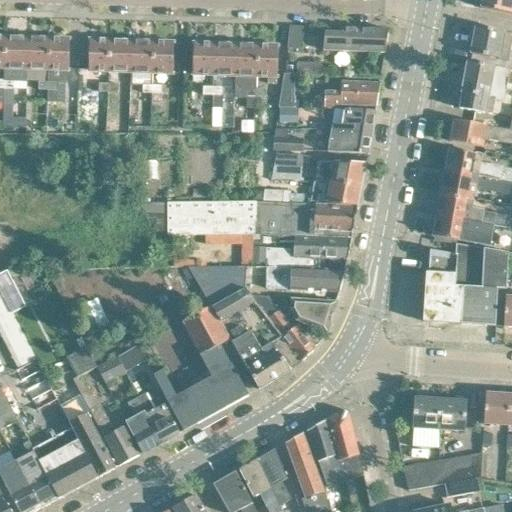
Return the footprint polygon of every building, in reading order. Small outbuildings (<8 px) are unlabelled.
[(511,0),(480,0),(479,3),(482,4),(481,9),(511,15),(511,9),(511,0)] [(301,49),(304,27),(290,27),(287,49),(301,49)] [(499,48),(502,32),(476,27),(471,55),(509,62),(511,50),(499,48)] [(388,30),(342,28),(342,33),(325,32),(323,51),(385,54),(388,30)] [(27,70),(28,39),(5,38),(4,69),(27,70)] [(48,70),(49,39),(28,39),(27,70),(48,70)] [(69,40),(49,39),(48,70),(48,83),(48,91),(47,103),(66,104),(67,71),(68,71),(69,40)] [(108,72),(110,41),(90,40),(88,71),(108,72)] [(130,73),(131,42),(110,41),(108,72),(130,73)] [(152,74),(153,43),(131,42),(130,73),(152,74)] [(173,43),(153,43),(152,74),(172,74),(173,43)] [(212,76),(214,44),(193,44),(192,82),(202,82),(202,75),(212,76)] [(235,76),(235,45),(214,44),(212,76),(235,76)] [(256,77),(258,46),(235,45),(235,76),(234,98),(256,99),(256,90),(256,77)] [(278,47),(258,46),(256,77),(267,77),(267,85),(276,85),(278,47)] [(508,70),(494,67),(468,62),(462,93),(463,94),(460,110),(492,116),(495,99),(502,100),(508,70)] [(322,64),(298,63),(298,75),(322,76),(322,64)] [(294,108),(296,75),(285,75),(280,108),(294,108)] [(13,82),(3,82),(3,105),(12,105),(13,82)] [(48,91),(48,83),(39,82),(38,91),(48,91)] [(325,93),(324,109),(340,109),(341,105),(376,106),(379,85),(341,84),(341,94),(325,93)] [(107,93),(108,85),(98,85),(98,93),(107,93)] [(118,85),(108,85),(107,93),(117,94),(118,85)] [(142,105),(151,104),(152,86),(142,86),(142,105)] [(161,86),(152,86),(151,104),(160,104),(161,86)] [(202,96),(212,96),(212,88),(202,88),(202,96)] [(222,88),(212,88),(212,96),(222,97),(222,88)] [(256,90),(256,99),(256,106),(264,106),(265,90),(256,90)] [(199,97),(199,105),(218,106),(218,97),(199,97)] [(333,124),(331,131),(371,134),(375,111),(345,110),(342,125),(333,124)] [(511,131),(510,131),(454,121),(450,142),(483,148),(484,141),(511,145),(511,131)] [(288,129),(276,129),(274,152),(306,153),(307,141),(288,140),(288,129)] [(368,154),(371,134),(331,131),(328,153),(368,154)] [(445,172),(510,183),(511,183),(511,171),(479,165),(481,157),(449,151),(448,153),(446,154),(445,161),(446,163),(445,172)] [(277,155),(274,167),(302,169),(303,156),(277,155)] [(265,162),(251,163),(252,191),(266,191),(265,162)] [(366,164),(318,162),(314,183),(362,186),(366,164)] [(146,170),(148,197),(171,196),(170,182),(152,183),(151,170),(146,170)] [(508,196),(510,183),(445,172),(443,179),(441,181),(440,186),(442,188),(441,192),(474,198),(475,190),(508,196)] [(358,207),(362,186),(314,183),(310,205),(358,207)] [(291,192),(264,191),(264,204),(283,204),(303,205),(304,195),(291,195),(291,192)] [(473,203),(440,197),(440,199),(437,201),(436,206),(438,208),(437,217),(492,227),(506,229),(508,218),(471,211),(473,203)] [(358,207),(310,205),(303,205),(283,204),(264,204),(245,203),(144,204),(144,221),(155,220),(154,237),(252,235),(294,237),(294,238),(316,239),(317,232),(352,233),(358,207)] [(488,247),(490,236),(492,227),(437,217),(435,224),(433,226),(432,231),(433,234),(433,237),(488,247)] [(351,240),(316,239),(294,238),(293,248),(268,247),(267,268),(268,268),(344,271),(346,261),(347,261),(351,240)] [(495,327),(497,288),(506,289),(508,255),(456,245),(456,256),(430,251),(429,273),(426,273),(423,322),(495,327)] [(247,277),(268,278),(268,268),(267,268),(251,267),(242,267),(186,269),(210,308),(210,309),(246,289),(247,277)] [(345,272),(344,271),(268,268),(268,278),(267,289),(300,291),(300,296),(322,297),(322,292),(339,293),(345,272)] [(282,337),(252,296),(246,289),(210,309),(229,341),(259,390),(290,370),(300,363),(282,337)] [(269,297),(252,296),(282,337),(300,363),(302,362),(315,349),(298,326),(293,329),(269,297)] [(0,311),(8,307),(3,297),(0,298),(0,311)] [(337,302),(302,300),(291,299),(290,310),(296,323),(327,334),(337,302)] [(108,329),(96,304),(78,312),(90,337),(108,329)] [(0,324),(14,318),(8,307),(0,311),(0,324)] [(229,341),(210,309),(210,308),(183,323),(200,355),(199,355),(211,377),(182,394),(198,423),(248,396),(232,366),(230,367),(219,347),(229,341)] [(0,334),(2,338),(19,329),(14,318),(0,324),(0,334)] [(7,348),(25,339),(19,329),(2,338),(7,348)] [(13,359),(30,350),(25,339),(7,348),(13,359)] [(126,372),(146,361),(138,347),(118,358),(126,372)] [(18,370),(36,361),(30,350),(13,359),(18,370)] [(95,370),(85,350),(66,361),(76,380),(81,377),(95,370)] [(104,383),(126,372),(118,358),(96,369),(104,383)] [(18,370),(17,371),(22,381),(41,371),(36,361),(18,370)] [(41,371),(21,382),(26,391),(46,381),(41,371)] [(198,423),(182,394),(176,397),(162,372),(154,377),(184,431),(198,423)] [(81,377),(76,380),(73,382),(85,405),(93,400),(81,377)] [(46,381),(26,391),(31,401),(51,391),(46,381)] [(51,391),(31,401),(37,411),(57,401),(51,391)] [(179,434),(164,406),(155,411),(146,394),(137,399),(160,444),(179,434)] [(508,426),(510,396),(486,395),(484,425),(508,426)] [(0,418),(14,412),(7,397),(0,400),(0,418)] [(438,431),(441,400),(414,398),(412,429),(438,431)] [(160,444),(137,399),(127,404),(135,418),(125,423),(142,454),(160,444)] [(465,433),(467,402),(441,400),(438,431),(465,433)] [(100,405),(89,411),(119,467),(139,456),(123,427),(114,432),(100,405)] [(343,411),(326,421),(345,482),(363,476),(349,414),(343,411)] [(19,422),(17,418),(14,412),(0,418),(0,428),(1,431),(19,422)] [(86,414),(69,423),(68,423),(72,430),(97,479),(115,469),(86,414)] [(345,482),(326,421),(307,432),(307,433),(326,487),(345,482)] [(55,438),(32,450),(39,463),(59,499),(97,479),(72,430),(55,438)] [(315,511),(318,511),(330,508),(303,435),(303,434),(285,445),(305,499),(310,498),(315,511)] [(483,434),(482,454),(482,458),(491,459),(493,435),(483,434)] [(59,499),(39,463),(32,450),(27,441),(21,444),(26,454),(15,460),(21,471),(41,509),(44,507),(59,499)] [(275,450),(256,461),(278,506),(289,500),(280,483),(286,479),(275,451),(275,450)] [(481,478),(482,458),(482,454),(442,461),(446,484),(478,478),(481,478)] [(36,511),(41,509),(21,471),(15,460),(0,467),(0,475),(19,511),(36,511)] [(280,511),(278,506),(256,461),(239,471),(253,499),(259,496),(267,511),(280,511)] [(446,484),(442,461),(404,468),(408,491),(444,485),(446,484)] [(255,511),(236,473),(218,483),(213,485),(228,511),(237,511),(240,511),(255,511)] [(478,478),(446,484),(444,485),(447,497),(480,491),(478,478)] [(0,511),(10,511),(0,491),(0,511)] [(204,511),(196,496),(173,509),(174,511),(204,511)]
